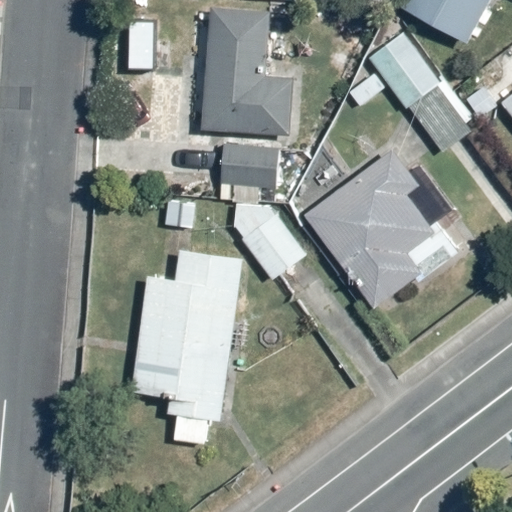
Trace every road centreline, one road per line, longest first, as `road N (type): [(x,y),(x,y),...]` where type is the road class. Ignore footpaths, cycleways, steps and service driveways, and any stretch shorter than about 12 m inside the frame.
road 1 (residential): [(0,469),(41,0)]
road 2 (tertiary): [(511,388),(349,511)]
